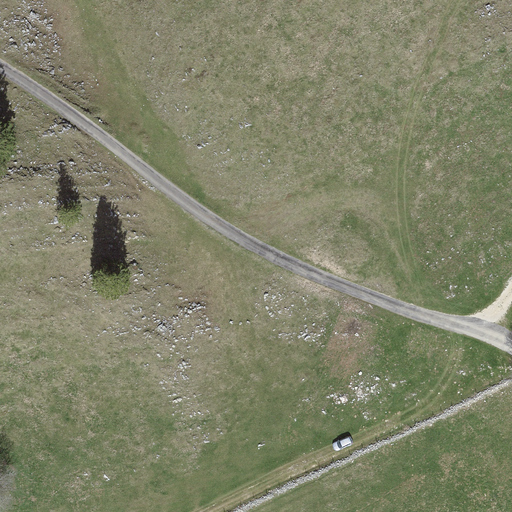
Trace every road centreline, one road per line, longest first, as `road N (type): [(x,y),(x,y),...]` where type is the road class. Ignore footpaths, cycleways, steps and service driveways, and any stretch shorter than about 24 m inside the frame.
road 1 (unclassified): [(0,66),(178,197),(270,253),(511,343)]
road 2 (track): [(511,289),(424,401),(208,511)]
road 3 (track): [(460,0),(410,110),(401,170),(403,238),(441,320)]
